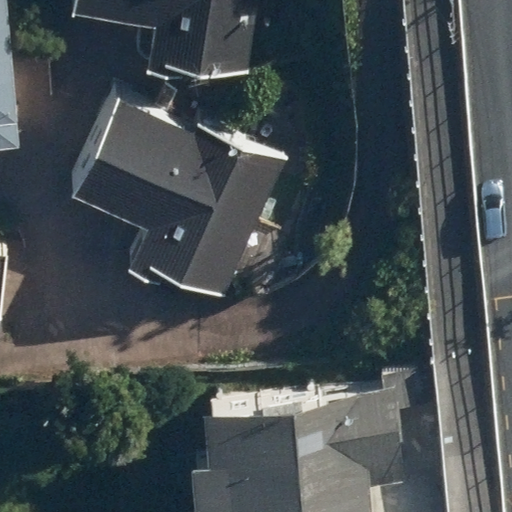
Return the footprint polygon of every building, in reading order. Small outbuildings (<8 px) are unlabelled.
[(0,0),(0,126),(25,124),(15,0),(0,0)] [(283,0),(165,0),(161,35),(277,51),(283,0)] [(299,146),(130,65),(83,165),(156,200),(134,248),(162,261),(169,245),(236,277),(299,146)] [(0,324),(4,325),(13,221),(0,219),(0,324)] [(208,432),(211,511),(374,511),(372,458),(411,456),(406,357),(227,365),(230,430),(208,432)]
